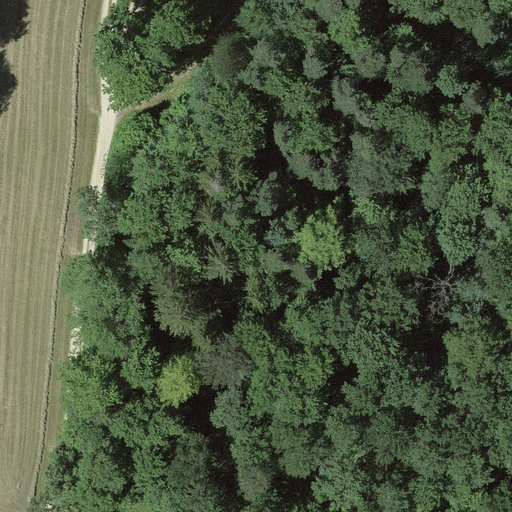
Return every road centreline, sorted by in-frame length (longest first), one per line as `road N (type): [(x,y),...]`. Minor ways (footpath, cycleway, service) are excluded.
road 1 (track): [(106,0),(106,100),(66,478),(50,511)]
road 2 (track): [(210,34),(264,29),(397,95),(511,92)]
road 3 (track): [(142,0),(106,100),(210,34),(240,0)]
